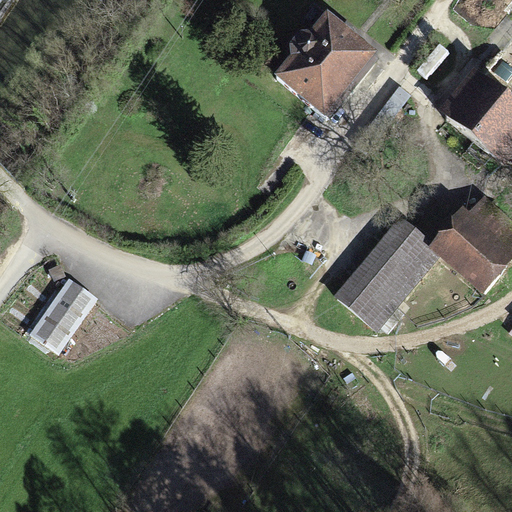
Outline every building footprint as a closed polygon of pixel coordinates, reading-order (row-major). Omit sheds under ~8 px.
[(331,13),(279,75),(328,116),(380,54),(331,13)] [(511,102),(481,79),(452,118),(511,163),(511,102)] [(511,226),(477,198),(434,250),(482,290),(511,253),(511,226)] [(398,221),(338,295),(375,324),(434,250),(398,221)] [(67,282),(32,339),(59,356),(95,299),(67,282)]
